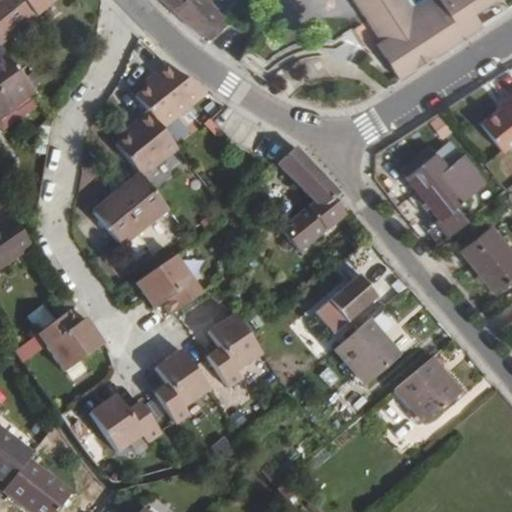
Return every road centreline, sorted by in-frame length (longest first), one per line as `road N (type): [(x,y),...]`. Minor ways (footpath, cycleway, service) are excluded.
road 1 (residential): [(139,357),(61,243),(73,134),(136,18)]
road 2 (residential): [(511,377),(361,203),(334,153)]
road 3 (residential): [(136,18),(334,153)]
road 4 (residential): [(334,153),(511,36)]
